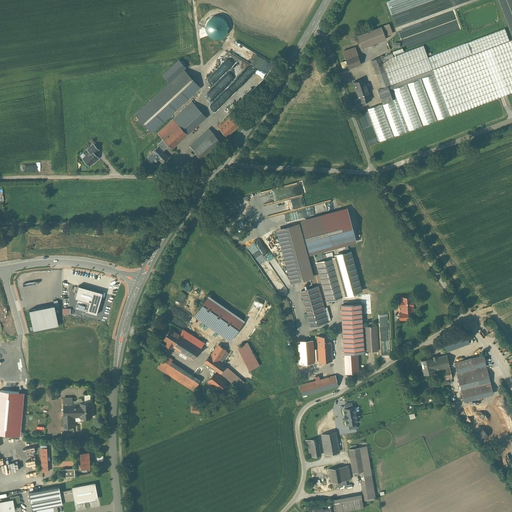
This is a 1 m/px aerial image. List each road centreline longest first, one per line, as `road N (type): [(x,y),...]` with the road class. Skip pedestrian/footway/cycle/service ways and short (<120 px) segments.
road 1 (unclassified): [(466,318),(299,415),(301,483),(281,511)]
road 2 (tertiary): [(140,280),(114,383),(119,511)]
road 3 (unclassified): [(375,174),(466,318)]
road 4 (tertiary): [(313,23),(222,160)]
road 5 (unclassified): [(313,23),(375,174)]
road 6 (unclassified): [(375,174),(222,160)]
road 7 (tertiary): [(222,160),(140,280)]
road 8 (unclassified): [(511,123),(375,174)]
road 9 (track): [(0,178),(145,176)]
road 10 (unclassified): [(140,280),(72,262),(2,269)]
